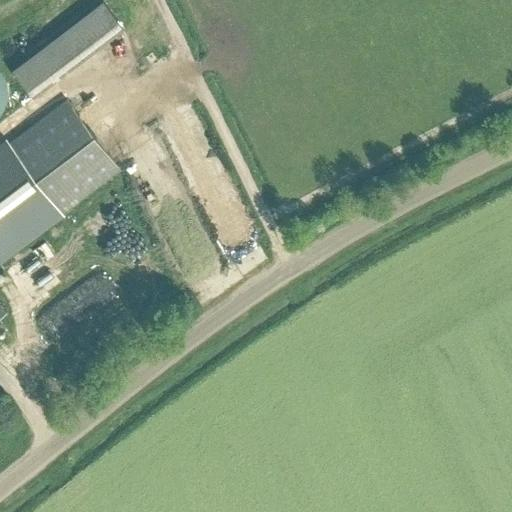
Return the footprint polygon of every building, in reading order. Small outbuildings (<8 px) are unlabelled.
[(139,0),(108,0),(36,52),(54,77),(147,10),(139,0)] [(0,316),(6,312),(0,303),(0,257),(119,167),(67,99),(9,142),(7,139),(0,144),(0,316)] [(238,232),(265,226),(258,198),(231,204),(238,232)] [(258,247),(258,232),(228,232),(228,247),(258,247)] [(60,339),(161,290),(142,251),(63,290),(61,287),(39,297),(60,339)] [(67,286),(100,265),(95,257),(62,278),(67,286)]
